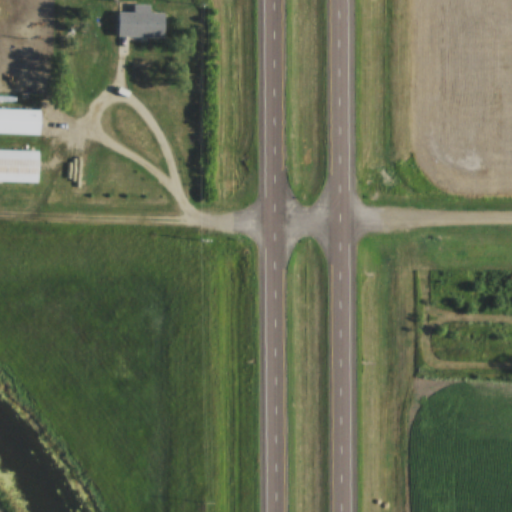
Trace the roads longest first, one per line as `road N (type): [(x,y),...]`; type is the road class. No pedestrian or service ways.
road 1 (residential): [(511,204),(0,199)]
road 2 (trunk): [(260,201),(262,511)]
road 3 (trunk): [(335,511),(332,203)]
road 4 (trunk): [(332,203),(331,0)]
road 5 (trunk): [(260,0),(260,201)]
